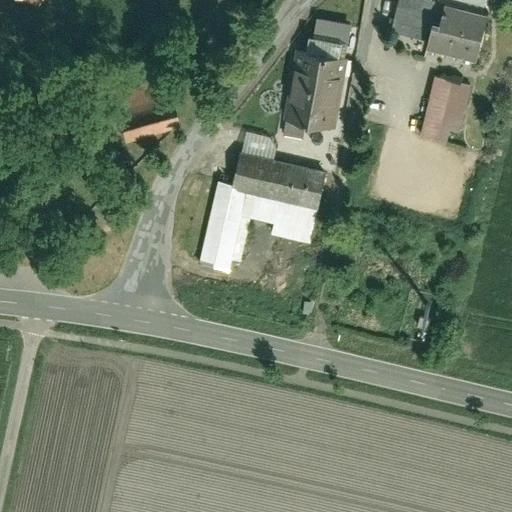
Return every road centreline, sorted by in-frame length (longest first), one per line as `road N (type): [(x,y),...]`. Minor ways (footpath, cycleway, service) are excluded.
road 1 (tertiary): [(134,322),(511,405)]
road 2 (residential): [(134,322),(175,178),(307,0)]
road 3 (residential): [(37,306),(0,485)]
